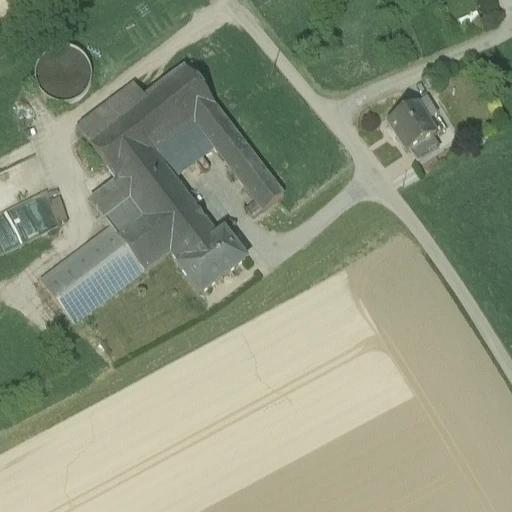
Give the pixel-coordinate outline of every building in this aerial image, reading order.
[(74,53),(65,50),(56,51),(47,54),(40,60),(36,67),(33,76),(34,85),(37,94),(43,100),(51,105),(60,107),(70,107),(79,102),(86,95),(90,86),(91,76),(88,67),(82,58),(74,53)] [(183,72),(85,147),(114,185),(115,187),(153,158),(214,112),(183,72)] [(437,139),(419,110),(390,128),(408,157),(413,154),(433,142),(437,139)] [(433,142),(413,154),(421,166),(440,154),(433,142)] [(207,228),(153,158),(115,187),(114,185),(89,206),(109,232),(142,276),(143,277),(169,257),(207,228)] [(0,254),(74,225),(59,189),(50,193),(39,164),(0,179),(0,254)] [(207,228),(169,257),(178,269),(177,270),(199,299),(244,264),(222,235),(216,240),(207,228)] [(109,232),(38,286),(72,330),(142,276),(109,232)]
